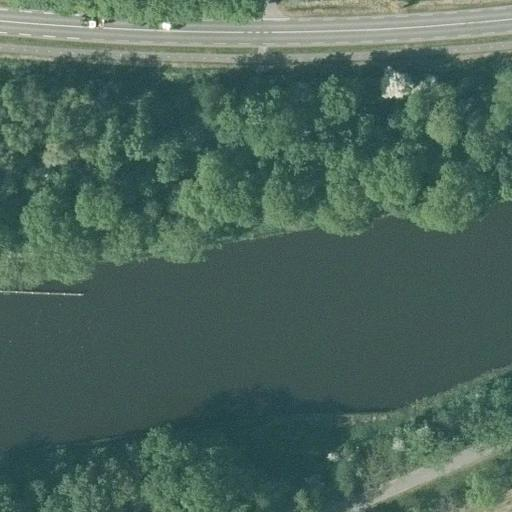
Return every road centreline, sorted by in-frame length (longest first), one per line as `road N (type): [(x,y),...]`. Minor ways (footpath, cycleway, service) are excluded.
road 1 (primary): [(511,19),(391,32),(0,20)]
road 2 (unclassified): [(324,511),(511,432)]
